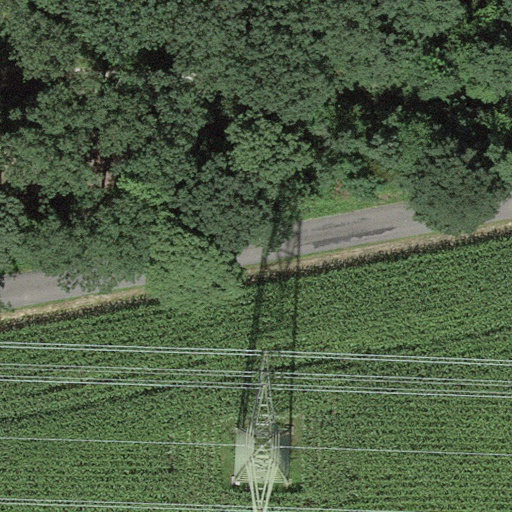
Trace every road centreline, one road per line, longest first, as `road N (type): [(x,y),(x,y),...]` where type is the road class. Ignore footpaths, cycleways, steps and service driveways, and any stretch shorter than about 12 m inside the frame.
road 1 (track): [(0,285),(511,198)]
road 2 (track): [(0,84),(511,113)]
